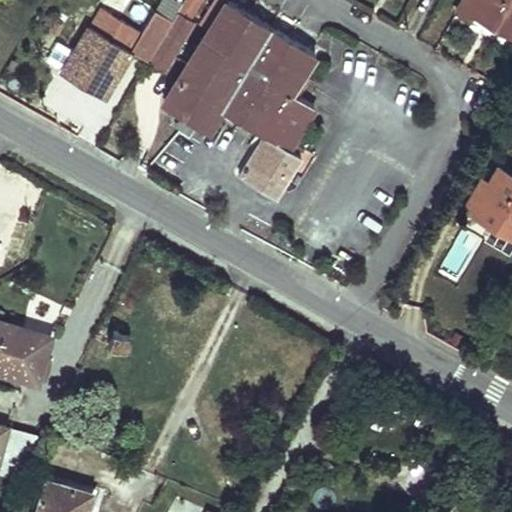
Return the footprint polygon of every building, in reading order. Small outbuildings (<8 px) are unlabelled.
[(148,60),(178,11),(182,4),(175,0),(160,0),(147,23),(142,32),(112,14),(117,5),(107,0),(104,0),(63,71),(104,95),(131,50),(148,60)] [(302,72),(315,52),(230,0),(226,0),(165,100),(200,122),(213,101),(224,108),(264,133),(239,174),(276,197),(302,156),(288,147),(314,105),(291,90),(297,80),(309,87),(314,79),(302,72)] [(511,33),(511,0),(463,0),(457,10),(470,17),(473,11),(511,33)] [(112,14),(142,32),(147,23),(117,5),(112,14)] [(193,21),(178,11),(148,60),(164,70),(193,21)] [(50,29),(57,33),(62,25),(55,21),(50,29)] [(224,108),(213,101),(200,122),(211,129),(224,108)] [(511,173),(498,166),(489,182),(472,212),(511,234),(511,173)] [(466,208),(472,212),(489,182),(482,179),(466,208)] [(47,355),(52,338),(34,333),(37,325),(0,314),(0,364),(41,377),(41,374),(47,355)] [(52,338),(54,330),(37,325),(34,333),(52,338)] [(125,349),(129,334),(113,329),(108,344),(125,349)] [(48,377),(54,357),(47,355),(41,374),(48,377)] [(60,438),(54,462),(77,468),(83,443),(60,438)] [(85,511),(87,507),(92,489),(45,476),(34,511),(85,511)]
